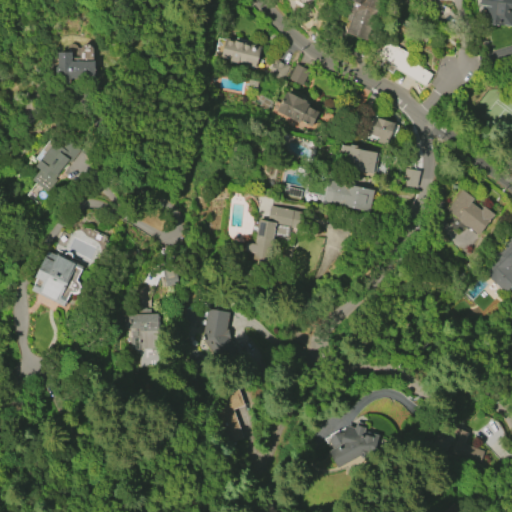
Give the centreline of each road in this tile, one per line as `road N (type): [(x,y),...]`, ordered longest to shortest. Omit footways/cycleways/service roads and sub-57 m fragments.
road 1 (residential): [(425,121),(416,213),(328,333),(328,351),(342,363),(466,395),(511,431)]
road 2 (residential): [(511,188),(425,121),(301,47),(255,0)]
road 3 (residential): [(189,0),(27,10),(0,91)]
road 4 (residential): [(0,148),(40,117),(66,116),(160,205),(172,222),(167,238)]
